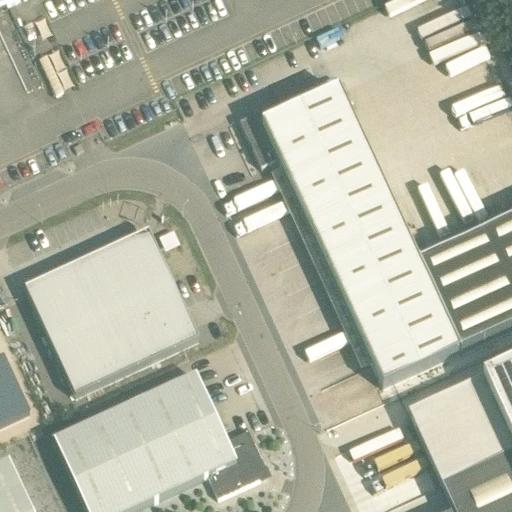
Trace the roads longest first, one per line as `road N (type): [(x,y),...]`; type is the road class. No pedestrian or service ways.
road 1 (unclassified): [(0,221),(107,171),(165,181),(199,211),(310,452),(299,511)]
road 2 (unknown): [(452,0),(107,171)]
